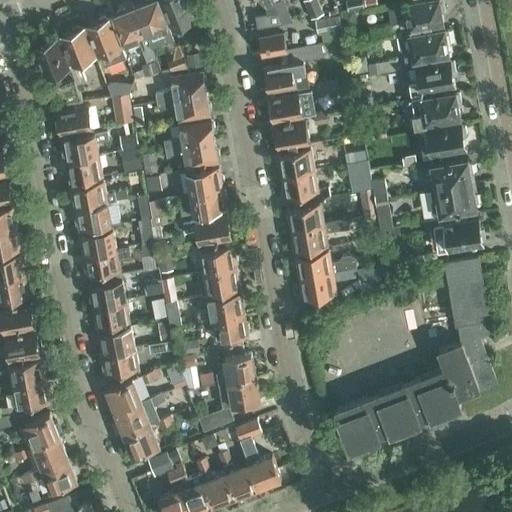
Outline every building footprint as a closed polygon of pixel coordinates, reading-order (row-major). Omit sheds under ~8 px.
[(136,4),(135,4),(156,57),(164,54),(156,31),(169,25),(158,0),(145,0),(145,2),(137,5),(136,4)] [(163,0),(175,31),(181,43),(187,40),(182,28),(183,28),(181,22),(195,16),(188,0),(163,0)] [(283,0),(281,0),(275,2),(283,22),(291,21),(283,0)] [(320,13),(314,0),(306,0),(305,1),(311,17),(320,13)] [(346,0),(347,2),(348,10),(363,7),(364,6),(362,0),(346,0)] [(375,39),(397,35),(412,32),(411,29),(428,26),(427,23),(444,21),(442,10),(446,9),(444,0),(415,0),(387,5),(390,21),(372,24),(375,39)] [(264,13),(255,15),(256,18),(256,21),(257,27),(282,22),(283,22),(275,2),(266,5),(266,6),(267,13),(264,13)] [(156,57),(135,4),(135,5),(135,6),(127,9),(124,8),(119,10),(117,13),(115,14),(126,42),(139,37),(147,60),(156,57)] [(354,11),(343,13),(345,29),(352,28),(356,22),(354,11)] [(316,17),(319,32),(342,28),(340,14),(316,17)] [(98,20),(89,24),(104,64),(126,55),(111,15),(108,17),(105,15),(99,17),(98,20)] [(96,54),(85,26),(82,27),(78,25),(73,28),(71,31),(62,34),(73,63),(70,64),(70,65),(77,83),(86,79),(82,68),(81,59),(96,54)] [(445,26),(412,32),(397,35),(400,46),(404,48),(406,61),(417,59),(416,58),(450,52),(448,41),(451,40),(449,28),(445,28),(445,26)] [(287,49),(285,32),(260,36),(263,53),(287,49)] [(56,71),(70,65),(70,64),(59,36),(56,37),(53,36),(47,38),(46,41),(35,45),(49,82),(59,78),(56,71)] [(308,83),(304,59),(324,56),(322,42),(286,49),(288,62),(265,66),(269,90),(308,83)] [(396,58),(384,60),(369,63),(368,51),(358,53),(362,72),(369,71),(369,72),(397,67),(396,58)] [(187,55),(189,66),(202,64),(200,53),(187,55)] [(422,91),(422,89),(455,84),(453,72),(456,72),(454,59),(451,60),(451,58),(418,64),(420,78),(410,80),(412,93),(422,91)] [(161,70),(159,62),(158,59),(142,64),(145,75),(161,70)] [(156,91),(157,99),(207,91),(205,82),(207,80),(206,74),(204,72),(203,69),(171,75),(174,90),(167,89),(156,91)] [(83,99),(74,78),(51,87),(58,104),(83,99)] [(335,89),(333,79),(317,81),(319,91),(335,89)] [(116,80),(108,83),(112,93),(120,92),(116,80)] [(270,96),(272,107),(269,110),(270,116),(274,117),(274,120),(303,114),(301,100),(313,98),(311,89),(270,96)] [(426,123),(426,121),(461,115),(459,104),(462,103),(460,91),(457,91),(456,90),(413,97),(416,112),(414,113),(416,125),(426,123)] [(207,91),(157,99),(158,107),(176,104),(179,118),(211,113),(210,110),(212,108),(211,102),(208,100),(207,91)] [(116,123),(122,122),(132,120),(129,93),(118,94),(112,95),(114,109),(116,123)] [(59,117),(57,120),(59,128),(62,130),(62,133),(92,128),(88,104),(58,109),(59,117)] [(132,105),(136,125),(144,124),(140,104),(132,105)] [(327,120),(325,110),(313,112),(315,123),(327,120)] [(164,138),(165,147),(215,138),(214,129),(215,127),(214,121),(212,120),(211,117),(179,122),(181,135),(164,138)] [(278,144),(279,147),(311,142),(306,118),(272,124),(272,125),(275,125),(277,134),(274,134),(276,145),(278,144)] [(362,124),(364,138),(388,135),(386,120),(362,124)] [(466,126),(462,125),(462,121),(428,127),(430,142),(422,144),(424,156),(434,154),(433,152),(466,147),(464,136),(468,134),(466,126)] [(67,157),(67,159),(99,153),(97,141),(109,138),(107,129),(63,137),(65,147),(63,149),(64,155),(67,157)] [(139,144),(138,142),(136,131),(120,135),(123,148),(139,144)] [(215,138),(165,147),(167,156),(185,153),(187,165),(219,160),(218,157),(220,155),(219,149),(217,148),(215,138)] [(281,164),(283,173),(315,167),(311,146),(279,151),(279,154),(277,154),(279,164),(281,164)] [(139,152),(138,147),(129,148),(121,150),(122,159),(124,170),(134,169),(142,167),(139,152)] [(0,149),(0,174),(7,173),(7,170),(9,167),(7,159),(5,157),(3,149),(0,149)] [(142,151),(146,171),(150,170),(150,171),(158,170),(154,149),(142,151)] [(365,149),(345,152),(347,162),(367,159),(365,149)] [(99,153),(67,159),(67,161),(65,163),(67,169),(69,171),(71,180),(103,174),(99,153)] [(414,153),(402,154),(404,163),(404,164),(416,162),(414,153)] [(335,164),(334,156),(322,158),(323,166),(335,164)] [(431,179),(433,189),(473,182),(471,173),(474,170),(473,163),(469,162),(469,157),(433,164),(435,178),(431,179)] [(352,191),(360,190),(359,189),(373,186),(368,159),(367,159),(347,162),(352,191)] [(187,169),(191,191),(223,186),(223,183),(225,181),(224,175),(221,174),(220,164),(187,169)] [(315,167),(283,173),(284,183),(282,183),(284,193),(286,192),(286,195),(319,189),(315,167)] [(160,173),(146,175),(149,190),(163,187),(160,173)] [(10,187),(8,177),(0,178),(0,202),(13,200),(12,198),(14,196),(13,189),(10,187)] [(376,199),(378,198),(385,197),(389,196),(390,196),(388,188),(386,177),(373,179),(376,199)] [(74,197),(76,206),(117,198),(117,199),(128,197),(126,188),(115,190),(114,189),(106,191),(104,178),(72,184),(72,187),(70,189),(71,195),(74,197)] [(473,182),(433,189),(435,199),(431,199),(434,214),(477,206),(476,202),(479,200),(477,192),(474,191),(473,182)] [(223,186),(191,191),(193,204),(181,206),(182,215),(227,207),(225,198),(227,195),(226,189),(224,188),(223,186)] [(363,216),(376,214),(376,213),(378,213),(377,206),(376,206),(373,186),(359,189),(360,190),(363,216)] [(138,193),(142,217),(151,215),(147,192),(138,193)] [(164,196),(150,199),(153,215),(151,216),(153,224),(168,221),(164,196)] [(378,229),(384,228),(393,226),(390,204),(391,204),(390,196),(389,196),(385,197),(378,198),(379,206),(377,206),(378,213),(376,213),(376,214),(378,229)] [(117,198),(76,206),(78,215),(76,217),(77,223),(79,224),(80,227),(121,220),(117,199),(117,198)] [(289,209),(287,211),(288,217),(290,218),(292,227),(290,227),(291,228),(325,223),(333,221),(338,220),(337,212),(323,215),(321,201),(288,206),(289,209)] [(0,206),(0,229),(17,226),(17,224),(19,222),(18,216),(15,214),(13,204),(0,206)] [(198,227),(200,241),(232,235),(232,233),(234,230),(232,223),(230,222),(228,211),(184,219),(186,229),(198,227)] [(481,227),(479,217),(444,223),(435,225),(439,250),(449,248),(449,249),(453,248),(454,249),(460,248),(462,246),(483,242),(483,239),(485,238),(483,227),(481,227)] [(325,223),(291,228),(291,229),(292,229),(293,233),(293,237),(292,239),(292,240),(293,246),(295,247),(296,250),(308,248),(328,244),(326,231),(334,229),(347,227),(348,227),(350,226),(350,222),(349,219),(348,219),(345,219),(338,220),(333,221),(325,223)] [(176,220),(152,224),(154,236),(178,232),(176,220)] [(83,244),(85,253),(117,247),(113,225),(81,231),(81,234),(79,236),(81,242),(83,244)] [(393,226),(384,228),(386,243),(401,241),(399,225),(393,226)] [(17,226),(0,229),(0,251),(21,248),(20,238),(21,236),(20,230),(18,228),(17,226)] [(382,236),(369,238),(373,263),(385,261),(386,260),(382,236)] [(141,242),(144,254),(155,252),(153,240),(141,242)] [(201,249),(204,270),(237,265),(237,262),(239,260),(238,254),(235,253),(233,243),(201,249)] [(117,247),(85,253),(86,262),(85,264),(86,270),(88,271),(89,274),(121,268),(119,258),(131,256),(129,245),(117,247)] [(299,275),(299,276),(357,265),(356,257),(351,253),(342,255),(339,259),(331,261),(329,248),(296,254),(297,256),(295,258),(296,264),(298,266),(300,275),(299,275)] [(0,255),(0,278),(26,273),(22,251),(0,255)] [(158,253),(161,272),(174,269),(170,251),(158,253)] [(370,254),(357,256),(358,265),(371,263),(370,254)] [(445,365),(336,408),(351,446),(381,435),(380,433),(390,429),(391,431),(417,421),(416,419),(431,413),(432,415),(462,403),(458,394),(469,389),(470,391),(497,381),(479,334),(488,330),(486,316),(489,316),(478,255),(446,260),(424,269),(430,285),(450,282),(457,322),(459,321),(462,339),(439,348),(445,365)] [(358,265),(357,265),(359,274),(362,291),(376,289),(389,286),(388,284),(385,261),(373,263),(371,263),(358,265)] [(237,265),(204,270),(208,292),(241,286),(239,277),(241,274),(240,268),(237,267),(237,265)] [(357,265),(299,276),(300,276),(302,285),(300,287),(301,293),(304,295),(304,297),(314,295),(316,312),(332,305),(330,292),(337,291),(335,279),(359,274),(357,265)] [(26,273),(0,278),(0,300),(30,295),(29,292),(31,290),(30,284),(28,282),(26,273)] [(94,302),(94,304),(126,298),(122,276),(90,282),(92,292),(90,294),(91,300),(94,302)] [(173,276),(162,278),(166,300),(177,298),(173,276)] [(146,292),(146,294),(164,290),(162,279),(161,277),(143,280),(146,292)] [(186,289),(188,297),(200,295),(198,287),(186,289)] [(196,310),(198,320),(245,312),(243,303),(246,300),(245,295),(242,293),(241,290),(209,296),(211,308),(196,310)] [(164,294),(152,297),(156,315),(168,313),(164,294)] [(126,298),(94,304),(94,306),(92,308),(93,314),(96,316),(98,325),(130,319),(126,298)] [(170,319),(171,325),(182,323),(177,299),(166,301),(169,319),(170,319)] [(33,312),(32,305),(31,301),(0,307),(0,308),(4,331),(36,325),(35,322),(37,320),(36,313),(33,312)] [(223,338),(224,347),(245,343),(243,335),(249,334),(248,331),(250,329),(249,323),(247,321),(245,312),(198,320),(199,328),(214,325),(217,339),(223,338)] [(158,321),(161,339),(173,336),(171,325),(170,319),(169,319),(158,321)] [(101,342),(103,351),(135,345),(131,323),(99,329),(99,332),(98,335),(99,340),(101,342)] [(38,339),(37,332),(37,329),(5,334),(9,358),(41,352),(40,350),(42,348),(41,341),(38,339)] [(154,341),(142,343),(144,351),(165,347),(165,350),(176,348),(173,336),(161,339),(161,340),(154,341)] [(178,341),(180,355),(197,351),(200,351),(198,337),(178,341)] [(224,347),(230,380),(256,375),(252,351),(246,352),(245,343),(224,347)] [(135,345),(103,351),(105,360),(103,362),(104,369),(107,370),(107,373),(139,367),(135,345)] [(197,351),(180,355),(180,357),(181,357),(185,356),(185,358),(185,359),(181,359),(183,374),(197,372),(194,356),(196,356),(198,355),(197,351)] [(9,362),(13,384),(46,378),(44,368),(46,366),(45,360),(42,358),(42,356),(9,362)] [(178,362),(167,366),(172,378),(182,374),(178,362)] [(140,374),(143,382),(155,377),(152,369),(140,374)] [(213,370),(200,373),(202,385),(215,382),(213,370)] [(256,375),(230,380),(234,404),(260,399),(256,375)] [(108,386),(117,409),(141,399),(132,376),(108,386)] [(46,378),(13,384),(17,406),(50,400),(49,397),(51,395),(50,389),(47,387),(46,378)] [(117,409),(125,431),(150,422),(144,408),(165,399),(162,391),(141,399),(117,409)] [(198,416),(204,429),(234,417),(229,404),(198,416)] [(25,421),(34,443),(59,433),(50,411),(25,421)] [(173,421),(170,413),(158,418),(161,426),(173,421)] [(235,425),(240,438),(262,429),(258,416),(235,425)] [(150,422),(125,431),(134,454),(159,444),(150,422)] [(213,432),(202,436),(205,443),(210,446),(217,443),(213,432)] [(34,443),(43,466),(68,456),(59,433),(34,443)] [(242,442),(250,461),(259,486),(282,477),(273,453),(258,458),(251,438),(242,442)] [(13,452),(16,460),(29,455),(25,447),(13,452)] [(176,447),(166,450),(173,467),(174,468),(183,465),(176,447)] [(219,450),(224,463),(232,460),(227,447),(219,450)] [(148,458),(152,469),(163,464),(166,470),(173,467),(166,450),(148,458)] [(68,456),(43,466),(22,474),(26,482),(46,474),(52,489),(77,479),(68,456)] [(197,459),(205,479),(214,503),(237,494),(227,470),(213,476),(205,456),(197,459)] [(250,461),(227,470),(237,494),(259,486),(250,461)] [(183,465),(174,468),(191,511),(214,503),(205,479),(190,484),(183,465)] [(191,511),(174,468),(167,471),(174,491),(159,496),(165,511),(191,511)] [(50,510),(50,511),(74,511),(67,494),(46,502),(50,511),(50,510)] [(105,511),(101,500),(94,507),(95,511),(105,511)] [(34,511),(45,511),(50,511),(46,502),(33,507),(34,511)]
